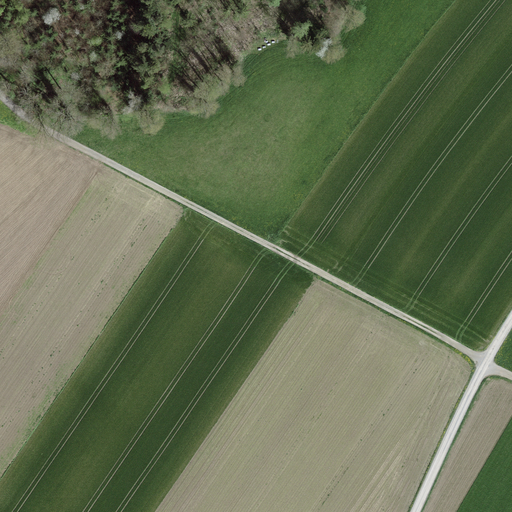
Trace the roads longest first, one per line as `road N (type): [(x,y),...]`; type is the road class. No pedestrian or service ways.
road 1 (track): [(487,366),(24,116),(0,92)]
road 2 (unclassified): [(511,329),(413,511)]
